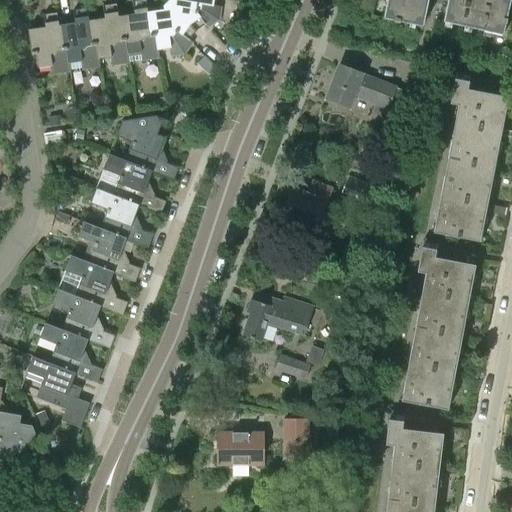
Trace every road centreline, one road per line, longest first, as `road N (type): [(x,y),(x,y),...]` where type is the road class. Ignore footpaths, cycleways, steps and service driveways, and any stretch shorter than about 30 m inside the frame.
road 1 (residential): [(248,134),(200,151),(100,416),(99,439),(116,464)]
road 2 (residential): [(116,464),(178,327),(248,134)]
road 3 (residential): [(0,263),(34,206),(3,0)]
road 4 (residential): [(475,511),(511,298)]
road 5 (residential): [(248,134),(298,0)]
